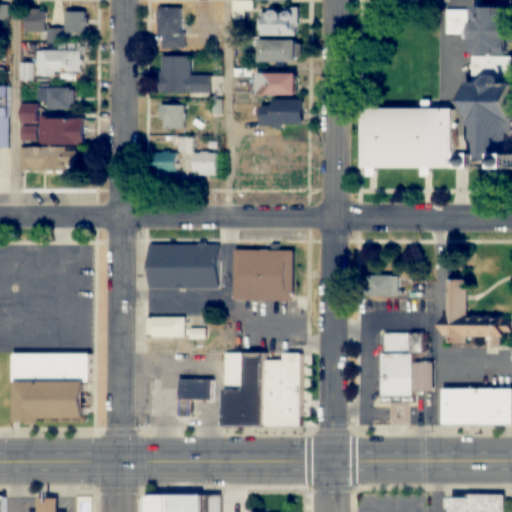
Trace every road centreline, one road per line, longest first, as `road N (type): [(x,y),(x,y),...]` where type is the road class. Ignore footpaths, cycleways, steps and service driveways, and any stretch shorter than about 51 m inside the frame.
road 1 (residential): [(121,511),(126,0)]
road 2 (primary): [(511,464),(0,464)]
road 3 (residential): [(0,219),(511,219)]
road 4 (tertiary): [(332,511),(335,219)]
road 5 (residential): [(335,219),(338,0)]
